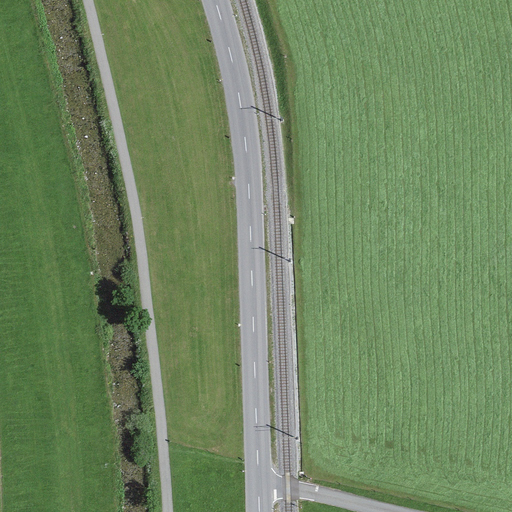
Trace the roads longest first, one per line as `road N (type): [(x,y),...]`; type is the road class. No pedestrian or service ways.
road 1 (secondary): [(215,0),(249,178),(260,511)]
road 2 (track): [(259,488),(389,511)]
